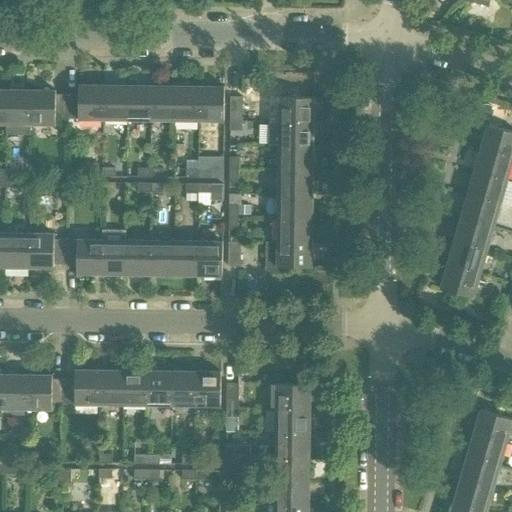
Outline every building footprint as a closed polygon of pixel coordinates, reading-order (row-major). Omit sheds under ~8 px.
[(78,95),(66,95),(66,119),(78,119),(78,120),(103,120),(103,85),(78,85),(78,95)] [(127,86),(103,85),(103,120),(127,120),(127,86)] [(151,86),(127,86),(127,120),(151,120),(151,86)] [(175,86),(151,86),(151,120),(175,121),(175,86)] [(199,86),(175,86),(175,121),(199,121),(199,86)] [(224,87),(199,86),(199,121),(224,121),(224,87)] [(6,90),(6,124),(6,135),(30,135),(30,125),(30,90),(6,90)] [(66,119),(66,95),(56,94),(56,91),(30,90),(30,125),(55,125),(55,119),(66,119)] [(230,97),(230,121),(242,122),(242,97),(230,97)] [(279,97),(279,122),(313,123),(313,98),(279,97)] [(242,122),(230,121),(230,131),(242,131),(242,122)] [(279,122),(278,146),(313,147),(313,123),(279,122)] [(511,131),(487,125),(480,148),(511,157),(511,131)] [(278,146),(278,171),(312,171),(313,147),(278,146)] [(511,157),(480,148),(473,171),(507,181),(511,162),(511,157)] [(229,157),(229,170),(238,170),(238,157),(229,157)] [(99,163),(89,163),(89,173),(99,174),(99,163)] [(102,177),(115,177),(115,168),(102,168),(102,177)] [(138,177),(150,177),(150,169),(138,168),(138,177)] [(150,169),(150,177),(163,178),(163,169),(150,169)] [(186,178),(198,178),(198,169),(186,169),(186,178)] [(198,169),(198,178),(211,178),(211,169),(198,169)] [(6,170),(5,179),(18,179),(18,170),(6,170)] [(238,170),(229,170),(229,182),(238,182),(238,170)] [(278,171),(278,195),(312,195),(312,171),(278,171)] [(473,171),(467,194),(500,204),(507,181),(473,171)] [(5,179),(6,187),(18,187),(18,179),(5,179)] [(115,183),(102,183),(102,192),(115,192),(115,183)] [(137,192),(150,192),(150,183),(138,183),(137,192)] [(150,183),(150,192),(163,193),(163,184),(150,183)] [(196,193),(198,193),(198,184),(185,184),(185,193),(196,193)] [(198,184),(198,193),(198,205),(210,205),(211,184),(198,184)] [(467,194),(460,218),(493,227),(500,204),(467,194)] [(278,195),(277,219),(312,219),(312,195),(278,195)] [(229,205),(229,218),(238,218),(238,205),(229,205)] [(238,218),(229,218),(228,230),(237,230),(238,218)] [(460,218),(453,241),(486,251),(493,227),(460,218)] [(277,219),(277,243),(311,243),(312,219),(277,219)] [(5,267),(30,268),(30,233),(6,233),(5,267)] [(53,264),(66,264),(66,240),(54,240),(54,234),(30,233),(30,268),(53,268),(53,264)] [(66,240),(66,264),(76,264),(76,274),(101,274),(101,240),(77,240),(66,240)] [(101,274),(125,275),(126,240),(101,240),(101,274)] [(125,275),(149,275),(150,241),(126,240),(125,275)] [(149,275),(173,275),(174,241),(150,241),(149,275)] [(173,275),(197,276),(198,241),(174,241),(173,275)] [(198,241),(197,276),(222,276),(222,241),(198,241)] [(453,241),(446,264),(479,274),(486,251),(453,241)] [(228,242),(228,266),(240,267),(240,242),(228,242)] [(311,243),(277,243),(277,267),(311,267),(311,243)] [(479,274),(446,264),(439,288),(473,297),(479,274)] [(328,275),(314,275),(314,294),(328,294),(328,275)] [(75,379),(64,379),(63,404),(74,404),(99,404),(100,370),(75,370),(75,379)] [(124,370),(100,370),(99,404),(123,405),(124,370)] [(148,371),(124,370),(123,405),(147,405),(148,371)] [(172,371),(148,371),(147,405),(171,405),(172,371)] [(196,371),(172,371),(171,405),(195,406),(196,371)] [(220,372),(196,371),(195,406),(220,406),(220,372)] [(3,409),(27,409),(28,375),(3,374),(3,409)] [(28,375),(27,409),(51,409),(51,403),(63,404),(64,379),(52,379),(52,375),(28,375)] [(226,383),(226,408),(238,408),(238,383),(226,383)] [(275,384),(275,409),(310,409),(310,384),(275,384)] [(238,408),(226,408),(226,417),(238,417),(238,408)] [(275,409),(275,433),(310,433),(310,409),(275,409)] [(511,418),(480,410),(473,433),(506,442),(511,422),(511,418)] [(275,433),(275,457),(309,458),(310,433),(275,433)] [(473,433),(466,456),(500,466),(506,442),(473,433)] [(226,444),(226,456),(235,456),(235,444),(226,444)] [(99,463),(112,463),(112,455),(99,454),(99,463)] [(134,464),(147,464),(147,455),(134,455),(134,464)] [(147,455),(147,464),(159,464),(159,455),(147,455)] [(182,464),(195,465),(195,456),(182,456),(182,464)] [(195,456),(195,465),(207,465),(207,456),(195,456)] [(235,456),(226,456),(226,469),(235,469),(235,456)] [(466,456),(460,479),(493,489),(500,466),(466,456)] [(2,457),(2,465),(15,465),(15,457),(2,457)] [(275,457),(274,481),(309,482),(309,458),(275,457)] [(2,465),(2,474),(15,474),(15,465),(2,465)] [(54,483),(62,483),(63,469),(54,469),(54,483)] [(63,469),(62,483),(70,483),(70,489),(88,489),(88,481),(92,482),(92,471),(88,471),(88,469),(63,469)] [(112,469),(99,469),(99,478),(111,478),(112,469)] [(134,479),(147,479),(147,470),(134,470),(134,479)] [(147,470),(147,479),(159,479),(159,470),(147,470)] [(182,479),(194,479),(195,471),(182,470),(182,479)] [(195,471),(194,479),(207,480),(207,471),(195,471)] [(460,479),(453,503),(484,511),(486,511),(493,489),(460,479)] [(274,481),(274,506),(309,506),(309,482),(274,481)] [(226,491),(225,504),(234,504),(234,491),(226,491)] [(484,511),(453,503),(450,511),(484,511)]
